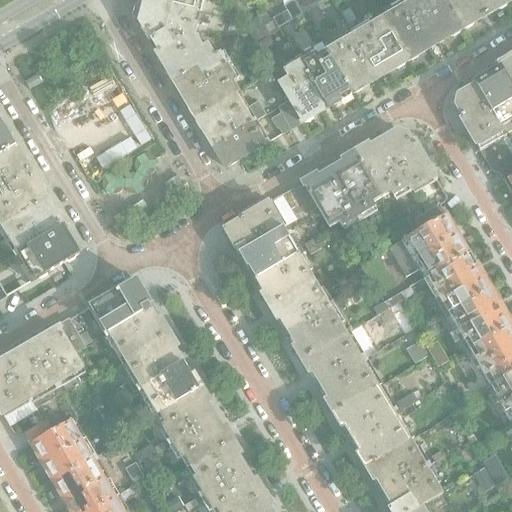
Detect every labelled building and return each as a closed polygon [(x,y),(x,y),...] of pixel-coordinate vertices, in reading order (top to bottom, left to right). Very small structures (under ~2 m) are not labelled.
[(199,26),(201,15),(140,0),(137,0),(134,16),(136,19),(139,20),(138,23),(154,50),(174,38),(202,35),(204,27),(199,26)] [(210,0),(140,0),(201,15),(204,5),(209,6),(210,0)] [(302,15),(326,0),(311,0),(298,8),(302,15)] [(407,62),(461,31),(443,0),(414,0),(382,19),(407,62)] [(509,2),(507,0),(443,0),(461,31),(509,2)] [(231,22),(235,10),(227,5),(222,19),(231,22)] [(324,18),(317,7),(306,14),(313,24),(324,18)] [(356,21),(349,9),(342,13),(348,25),(356,21)] [(268,35),(262,25),(258,18),(254,21),(250,31),(257,42),(268,35)] [(352,95),(407,62),(382,19),(327,51),(352,95)] [(276,30),(272,22),(270,20),(262,25),(268,35),(276,30)] [(295,35),(289,25),(282,29),(288,39),(295,35)] [(237,79),(219,50),(215,53),(211,46),(208,48),(201,36),(202,35),(174,38),(154,50),(195,118),(236,94),(235,93),(239,91),(233,81),(237,79)] [(275,47),(269,37),(256,45),(262,54),(275,47)] [(352,95),(327,51),(317,57),(315,54),(285,72),(289,80),(280,85),(289,101),(303,123),(352,95)] [(511,61),(474,84),(476,87),(501,129),(504,134),(505,136),(511,131),(511,61)] [(41,83),(37,75),(25,82),(29,90),(37,86),(41,83)] [(504,134),(501,129),(476,87),(458,97),(456,106),(462,116),(460,117),(461,119),(490,170),(492,172),(496,173),(499,172),(504,182),(511,177),(511,147),(505,136),(504,134)] [(254,125),(253,123),(236,94),(195,118),(214,149),(254,125)] [(303,123),(289,101),(280,107),(277,108),(281,114),(271,120),(277,130),(278,129),(282,136),(303,123)] [(272,113),(267,105),(256,111),(261,120),(272,113)] [(4,126),(0,120),(0,119),(0,157),(15,148),(14,147),(15,144),(11,138),(9,138),(3,128),(4,126)] [(226,169),(269,143),(256,121),(253,123),(254,125),(214,149),(226,169)] [(437,182),(414,143),(411,145),(406,135),(397,133),(369,149),(367,146),(355,153),(382,199),(391,194),(392,197),(410,186),(415,195),(437,182)] [(34,180),(27,170),(29,167),(27,164),(24,164),(21,159),(22,156),(18,150),(15,150),(15,148),(0,157),(0,221),(3,227),(46,201),(46,200),(47,197),(43,191),(40,191),(37,185),(38,183),(36,180),(34,180)] [(373,204),(382,199),(355,153),(342,161),(344,164),(317,179),(316,176),(302,184),(304,187),(318,209),(330,230),(339,224),(341,227),(375,207),(373,204)] [(318,209),(304,187),(295,193),(308,215),(318,209)] [(293,190),(281,197),(296,222),(308,215),(295,193),(293,190)] [(285,230),(284,229),(296,222),(281,197),(242,220),(241,221),(240,220),(225,229),(224,230),(224,231),(223,231),(235,251),(237,250),(240,256),(240,255),(241,256),(285,230)] [(432,208),(427,198),(419,203),(425,212),(432,208)] [(79,255),(62,227),(59,222),(60,220),(59,217),(56,217),(52,211),(54,209),(50,203),(47,202),(46,201),(3,227),(29,270),(26,273),(32,282),(79,255)] [(460,244),(457,238),(451,227),(452,224),(449,218),(445,218),(439,207),(414,222),(420,232),(390,250),(406,278),(422,269),(427,278),(466,253),(467,249),(464,244),(460,244)] [(270,308),(316,281),(285,230),(241,256),(247,267),(248,266),(265,294),(262,296),(270,308)] [(307,251),(319,244),(315,238),(304,245),(307,251)] [(310,256),(322,249),(319,244),(307,251),(310,256)] [(0,260),(2,264),(12,257),(9,251),(0,256),(0,260)] [(490,289),(483,276),(480,278),(474,267),(477,266),(470,254),(467,256),(466,253),(427,278),(449,314),(490,289)] [(158,324),(149,310),(148,307),(151,305),(137,281),(118,292),(117,293),(93,307),(104,324),(125,361),(169,335),(161,322),(158,324)] [(301,361),(347,333),(316,281),(270,308),(277,320),(280,319),(297,347),(294,348),(301,361)] [(397,305),(414,294),(410,288),(393,298),(397,305)] [(511,325),(504,313),(501,314),(495,303),(498,302),(490,289),(449,314),(470,350),(511,325)] [(397,305),(393,298),(384,304),(388,310),(397,305)] [(387,310),(383,303),(374,309),(378,316),(387,310)] [(93,344),(82,325),(75,329),(70,320),(59,327),(75,354),(86,349),(85,348),(93,344)] [(511,373),(511,325),(470,350),(491,386),(511,373)] [(30,401),(82,370),(84,369),(75,354),(59,327),(48,333),(47,336),(33,345),(18,353),(15,352),(9,356),(9,359),(6,360),(30,401)] [(333,414),(380,387),(364,360),(370,357),(378,352),(373,345),(360,354),(347,333),(301,361),(309,374),(312,372),(329,400),(326,402),(333,414)] [(190,378),(173,349),(177,347),(169,335),(125,361),(157,415),(160,413),(161,414),(202,389),(194,376),(190,378)] [(372,361),(383,355),(381,351),(378,352),(370,357),(372,361)] [(30,401),(6,360),(0,363),(0,411),(5,420),(32,404),(30,401)] [(100,368),(88,369),(93,376),(102,371),(100,368)] [(511,373),(491,386),(492,388),(496,387),(501,396),(497,398),(507,414),(511,412),(511,414),(511,373)] [(134,392),(129,383),(117,390),(122,399),(126,397),(134,392)] [(412,440),(400,421),(398,418),(403,415),(405,418),(416,412),(412,405),(396,414),(380,387),(333,414),(341,427),(344,425),(361,453),(358,455),(366,469),(412,440)] [(467,400),(460,387),(452,392),(460,404),(467,400)] [(222,430),(211,413),(206,404),(209,402),(202,389),(161,414),(168,426),(164,428),(180,455),(184,453),(192,466),(233,441),(225,428),(222,430)] [(129,402),(140,395),(137,391),(134,393),(134,392),(126,397),(129,402)] [(400,410),(417,401),(413,394),(396,403),(400,410)] [(83,414),(78,406),(71,409),(76,418),(83,414)] [(106,415),(102,407),(92,413),(96,421),(106,415)] [(32,446),(54,433),(47,422),(34,430),(25,435),(32,446)] [(95,459),(83,438),(73,422),(54,433),(32,446),(34,450),(34,453),(37,459),(39,459),(45,469),(44,471),(48,477),(50,478),(53,483),(95,459)] [(479,445),(474,436),(467,440),(472,448),(479,445)] [(444,494),(431,473),(447,463),(443,458),(434,463),(428,467),(412,440),(366,469),(373,480),(376,479),(393,507),(388,510),(389,511),(413,511),(421,508),(444,494)] [(253,483),(243,466),(237,457),(241,455),(233,441),(192,466),(199,479),(196,481),(213,509),(216,507),(219,511),(233,511),(264,494),(257,481),(253,483)] [(155,452),(165,447),(163,443),(154,449),(151,444),(137,454),(142,461),(155,452)] [(484,454),(479,445),(472,448),(477,458),(484,454)] [(157,456),(167,450),(165,447),(155,452),(157,456)] [(91,511),(117,497),(98,463),(95,459),(53,483),(56,488),(56,491),(59,496),(62,497),(67,507),(67,510),(67,511),(91,511)] [(145,477),(139,466),(127,473),(134,484),(145,477)] [(446,493),(454,488),(452,483),(443,488),(446,493)] [(137,496),(132,488),(120,495),(125,503),(137,496)] [(270,511),(269,509),(272,507),(264,494),(233,511),(270,511)] [(126,511),(117,497),(91,511),(126,511)] [(175,511),(184,507),(178,497),(165,505),(169,511),(175,511)] [(188,511),(198,505),(195,500),(185,506),(188,511)]
